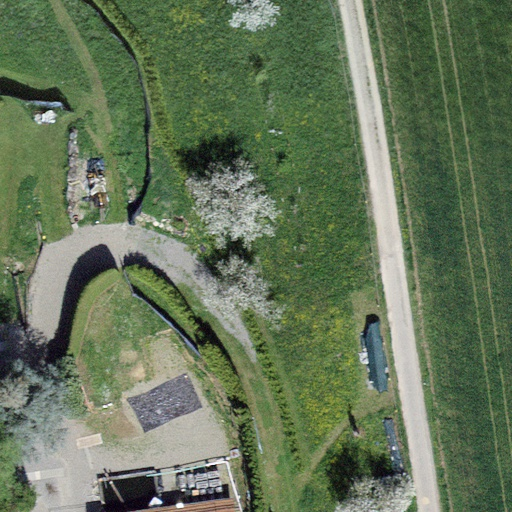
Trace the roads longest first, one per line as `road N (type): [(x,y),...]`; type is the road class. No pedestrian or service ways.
road 1 (unclassified): [(383,196),(429,511)]
road 2 (track): [(383,196),(350,0)]
